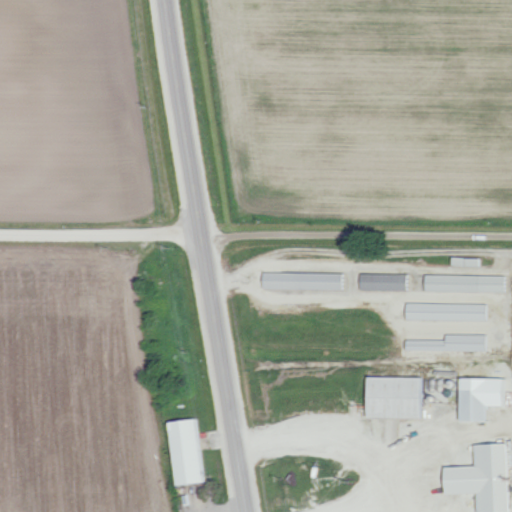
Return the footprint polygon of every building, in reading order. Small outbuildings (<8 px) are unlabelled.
[(268,288),(348,289),(348,273),(269,272),(268,288)] [(366,290),(413,291),(413,274),(366,273),(366,290)] [(510,292),(511,276),(431,274),(431,291),(510,292)] [(492,320),(492,304),(412,302),(412,319),(492,320)] [(412,339),(412,350),(492,351),(492,334),(451,334),(450,340),(412,339)] [(375,417),(429,418),(430,377),(376,376),(375,417)] [(469,421),(496,421),(496,405),(511,405),(511,378),(469,377),(469,421)] [(181,485),(209,482),(202,418),(175,421),(181,485)] [(483,511),(511,511),(511,443),(481,444),(482,466),(450,467),(451,494),(483,493),(483,511)]
